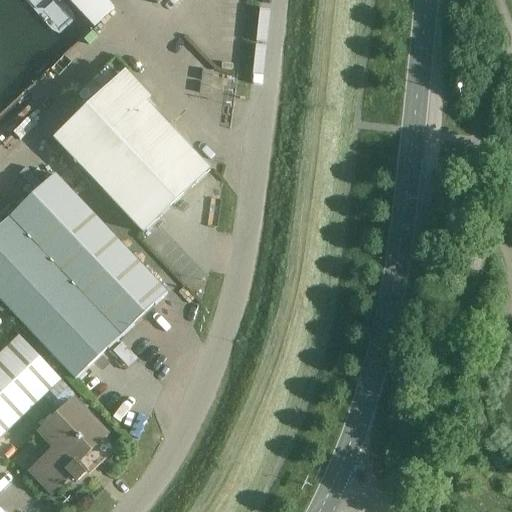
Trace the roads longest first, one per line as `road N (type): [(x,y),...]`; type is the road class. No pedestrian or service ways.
road 1 (unclassified): [(126,511),(151,485),(219,365),(251,250),(275,0)]
road 2 (tertiary): [(326,500),(374,379),(424,0)]
road 3 (unknown): [(261,145),(112,0)]
